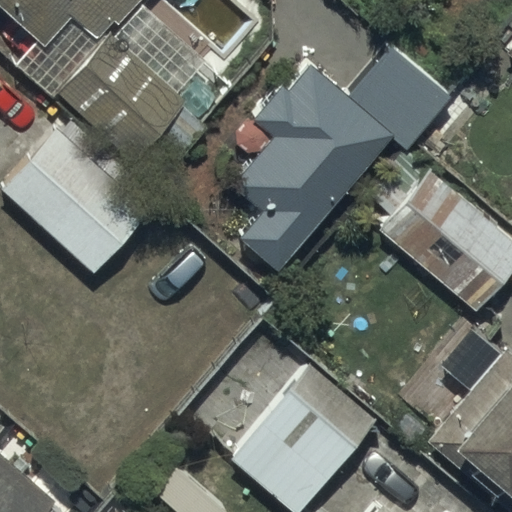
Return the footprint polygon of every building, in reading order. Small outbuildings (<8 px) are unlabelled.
[(6,0),(33,24),(9,50),(46,84),(51,78),(154,173),(208,114),(170,80),(201,47),(150,0),(6,0)] [(272,256),(384,122),(401,136),(445,87),(384,34),(342,82),(305,51),(283,77),(276,72),(248,105),(269,122),(227,172),(256,196),(233,223),(272,256)] [(145,198),(54,114),(0,172),(0,182),(86,262),(145,198)] [(384,203),(373,216),(471,298),(511,249),(511,232),(425,159),(408,178),(387,160),(365,187),(384,203)] [(495,336),(467,313),(435,351),(463,374),(421,424),(511,501),(511,341),(500,331),(495,336)] [(370,405),(304,351),(226,445),(292,500),(370,405)] [(0,434),(0,511),(23,511),(48,484),(14,455),(24,445),(5,429),(0,434)] [(400,511),(376,491),(357,511),(331,511),(324,505),(317,511),(400,511)]
